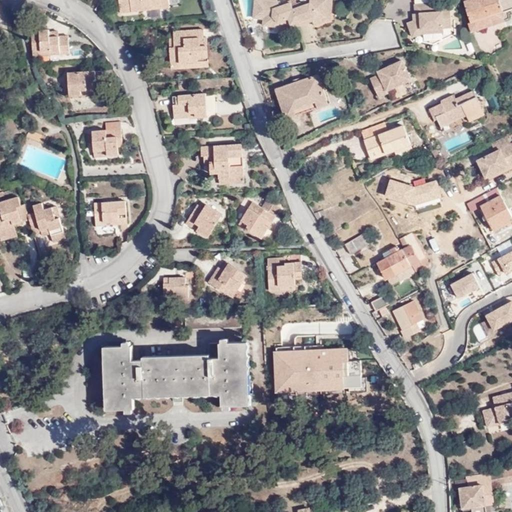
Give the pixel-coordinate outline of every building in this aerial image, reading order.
[(129,7),(130,12),(151,10),(151,5),(168,3),(167,0),(117,0),(118,8),(129,7)] [(301,21),(295,5),(293,0),(281,4),(280,1),(261,0),(256,0),(256,8),(263,8),(264,13),(267,16),(266,20),(266,22),(278,23),(289,19),(290,23),(291,25),(301,21)] [(335,1),(334,0),(312,0),(312,2),(303,2),(295,5),(301,21),(302,25),(310,22),(309,19),(315,17),(316,20),(317,23),(326,19),(329,12),(333,11),(333,2),(335,1)] [(467,19),(472,32),(503,20),(505,17),(505,15),(504,10),(511,6),(511,0),(464,0),(470,18),(467,19)] [(334,19),(335,1),(333,2),(333,11),(329,12),(326,19),(317,23),(318,25),(334,19)] [(422,31),(422,34),(443,32),(443,28),(452,27),(450,9),(438,10),(437,4),(415,5),(416,14),(417,15),(418,20),(414,22),(408,24),(411,35),(422,31)] [(263,8),(256,8),(256,19),(266,20),(267,16),(264,13),(263,8)] [(302,25),(301,21),(291,25),(293,29),(302,25)] [(48,51),(48,55),(68,53),(67,36),(58,37),(48,37),(48,32),(48,30),(30,31),(32,52),(48,51)] [(172,48),(169,48),(169,60),(178,60),(178,64),(196,63),(196,59),(207,59),(206,47),(200,47),(199,40),(203,39),(202,31),(172,32),(172,39),(172,48)] [(178,60),(169,60),(170,69),(207,67),(207,59),(196,59),(196,63),(178,64),(178,60)] [(404,60),(381,71),(382,74),(373,78),(381,96),(391,92),(390,89),(413,79),(404,60)] [(69,95),(80,95),(80,91),(101,89),(100,71),(67,72),(69,95)] [(278,89),(286,110),(328,96),(320,74),(304,80),(304,81),(303,82),(299,84),(296,82),(278,89)] [(476,101),(481,99),(476,90),(465,95),(465,97),(459,99),(457,94),(442,101),(443,102),(431,108),(436,119),(439,118),(442,125),(468,114),(469,116),(480,111),(476,101)] [(193,113),(194,117),(206,117),(205,95),(171,96),(172,114),(193,113)] [(328,96),(286,110),(289,117),(330,102),(328,96)] [(487,113),(481,99),(476,101),(480,111),(469,116),(471,120),(487,113)] [(363,141),(388,132),(384,123),(360,132),(363,141)] [(403,126),(388,132),(363,141),(370,160),(394,151),(410,145),(403,126)] [(106,150),(107,157),(118,156),(117,147),(117,138),(120,138),(119,129),(104,131),(92,132),(93,152),(106,150)] [(44,137),(28,131),(25,138),(41,144),(44,137)] [(511,164),(511,143),(508,135),(492,142),(496,152),(478,160),(484,172),(507,162),(509,166),(511,164)] [(412,149),(410,145),(394,151),(396,155),(412,149)] [(199,156),(201,156),(210,155),(210,162),(208,162),(208,164),(208,170),(218,171),(218,178),(233,177),(233,174),(242,174),(241,146),(199,147),(199,156)] [(210,155),(201,156),(202,164),(208,164),(208,162),(210,162),(210,155)] [(507,162),(484,172),(486,177),(509,166),(507,162)] [(338,188),(345,198),(360,188),(347,170),(341,175),(347,182),(338,188)] [(243,183),(242,174),(233,174),(233,177),(218,178),(218,184),(243,183)] [(511,221),(511,216),(496,187),(467,203),(470,211),(481,205),(494,230),(511,221)] [(64,239),(58,217),(53,218),(51,208),(44,210),(41,203),(33,205),(35,212),(27,215),(24,204),(20,205),(18,196),(0,201),(0,212),(1,217),(0,216),(0,235),(15,232),(13,225),(28,220),(33,235),(41,233),(40,230),(48,228),(50,233),(52,243),(64,239)] [(263,206),(254,201),(240,223),(263,237),(281,207),(268,198),(263,206)] [(116,218),(117,224),(126,223),(123,200),(93,204),(95,223),(110,221),(110,219),(116,218)] [(207,236),(221,214),(198,200),(185,223),(191,227),(194,222),(198,225),(195,229),(207,236)] [(467,203),(458,207),(462,215),(470,211),(467,203)] [(95,227),(117,224),(116,218),(110,219),(110,221),(95,223),(95,227)] [(413,231),(399,239),(403,248),(402,248),(410,265),(426,257),(413,231)] [(15,232),(0,235),(0,238),(1,240),(16,236),(15,232)] [(351,252),(369,243),(364,232),(346,242),(351,252)] [(382,253),(385,258),(399,250),(397,246),(382,253)] [(400,280),(415,272),(414,271),(410,265),(402,248),(399,250),(385,258),(377,262),(386,278),(396,272),(400,280)] [(511,248),(489,259),(497,276),(511,268),(511,248)] [(285,257),(268,258),(271,290),(280,289),(280,285),(296,284),(296,278),(295,270),(302,269),(301,261),(286,262),(285,257)] [(410,265),(414,271),(429,263),(426,257),(410,265)] [(246,275),(229,264),(223,271),(221,269),(218,267),(207,282),(227,296),(237,281),(240,283),(246,275)] [(457,297),(480,285),(472,270),(449,282),(457,297)] [(184,285),(184,278),(163,279),(163,295),(173,295),(173,298),(187,298),(188,285),(184,285)] [(230,299),(240,283),(237,281),(227,296),(230,299)] [(389,312),(386,307),(384,302),(388,300),(385,293),(372,300),(376,309),(377,308),(378,309),(381,316),(389,312)] [(483,313),(493,330),(511,318),(511,299),(511,297),(483,313)] [(405,328),(424,318),(414,299),(394,309),(405,328)] [(243,313),(187,315),(188,330),(243,329),(243,313)] [(249,405),(246,343),(210,344),(211,359),(134,362),(134,347),(102,349),(104,412),(137,410),(137,395),(224,391),(225,406),(249,405)] [(275,394),(364,389),(363,360),(348,361),(348,349),(273,352),(275,394)] [(0,388),(9,385),(4,371),(0,372),(0,388)] [(498,418),(500,424),(511,420),(511,391),(492,397),(495,407),(496,410),(491,411),(491,408),(483,411),(485,422),(498,418)] [(487,427),(500,424),(498,418),(485,422),(487,427)] [(463,449),(472,447),(471,440),(461,443),(463,449)] [(58,464),(98,464),(98,450),(58,449),(58,464)] [(505,482),(511,480),(511,466),(502,469),(505,482)] [(492,484),(505,482),(502,469),(493,473),(493,476),(491,476),(492,484)] [(493,494),(492,484),(491,476),(490,473),(470,476),(460,478),(461,480),(454,481),(456,489),(460,489),(463,509),(472,507),(473,511),(486,511),(486,505),(484,496),(493,494)] [(495,504),(493,494),(484,496),(486,505),(495,504)] [(307,511),(333,511),(331,502),(306,507),(307,511)]
